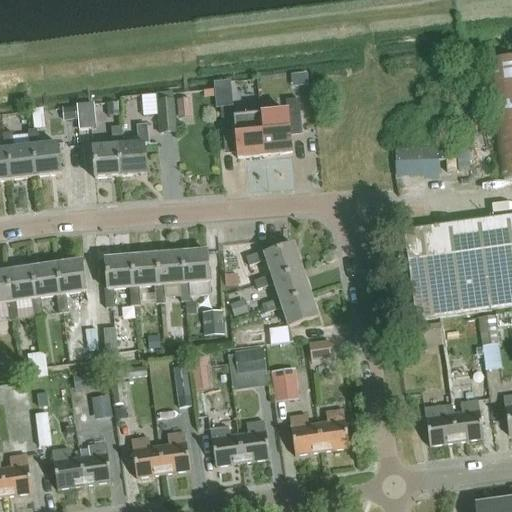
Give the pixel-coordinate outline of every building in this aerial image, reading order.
[(511,59),(482,64),(497,180),(511,177),(511,59)] [(231,94),(215,96),(216,109),(220,109),(233,107),(231,94)] [(159,135),(176,134),(173,95),(156,96),(159,135)] [(261,116),(265,158),(292,155),(290,131),(301,130),(298,100),(286,102),(287,113),(261,116)] [(190,101),(176,102),(178,120),(191,119),(190,101)] [(118,105),(107,106),(108,117),(119,117),(118,105)] [(95,132),(93,106),(78,108),(80,133),(95,132)] [(265,158),(261,116),(234,119),(233,107),(220,109),(223,138),(235,137),(238,161),(265,158)] [(76,109),(63,110),(64,123),(77,122),(76,109)] [(33,148),(29,149),(14,150),(11,124),(2,125),(3,135),(2,135),(4,151),(7,151),(10,182),(36,179),(33,148)] [(119,148),(122,179),(148,177),(145,146),(149,146),(148,126),(138,126),(139,147),(124,148),(119,148)] [(119,148),(124,148),(123,129),(112,129),(114,149),(93,151),(96,182),(122,179),(119,148)] [(37,131),(28,132),(29,149),(33,148),(36,179),(62,177),(58,145),(39,148),(37,131)] [(420,151),(396,152),(396,163),(421,162),(445,161),(444,150),(420,151)] [(0,182),(10,182),(7,151),(4,151),(0,151),(0,182)] [(456,174),(455,151),(446,151),(447,174),(456,174)] [(416,325),(511,310),(511,217),(402,234),(416,325)] [(303,270),(295,245),(267,254),(266,251),(246,258),(255,282),(272,277),(273,280),(303,270)] [(183,287),(180,287),(181,305),(191,304),(190,287),(210,285),(207,254),(180,256),(183,287)] [(158,289),(155,289),(156,307),(166,306),(164,289),(180,287),(183,287),(180,256),(156,258),(158,289)] [(133,291),(130,291),(131,309),(140,308),(139,290),(155,289),(158,289),(156,258),(130,260),(133,291)] [(107,293),(105,293),(106,311),(115,310),(114,293),(130,291),(133,291),(130,260),(105,262),(107,293)] [(81,264),(55,267),(59,298),(56,299),(58,317),(68,315),(65,297),(85,295),(81,264)] [(55,267),(30,271),(34,302),(31,302),(34,320),(43,319),(41,301),(56,299),(59,298),(55,267)] [(272,277),(255,282),(257,291),(275,285),(280,301),(281,304),(311,295),(303,270),(273,280),(272,277)] [(30,271),(5,274),(9,306),(6,306),(8,324),(17,323),(15,305),(31,302),(34,302),(30,271)] [(5,274),(0,274),(0,306),(6,306),(9,306),(5,274)] [(238,276),(225,277),(225,289),(238,288),(238,276)] [(280,301),(263,307),(265,315),(283,309),(289,329),(319,319),(311,295),(281,304),(280,301)] [(244,302),(230,306),(234,319),(248,314),(244,302)] [(197,304),(186,305),(187,316),(198,315),(197,304)] [(204,339),(224,337),(222,312),(202,314),(204,339)] [(477,320),(480,349),(498,347),(495,318),(477,320)] [(442,347),(439,325),(413,329),(416,351),(442,347)] [(269,329),(244,332),(244,338),(239,339),(240,349),(245,348),(271,345),(269,329)] [(105,351),(116,350),(115,331),(104,332),(105,351)] [(311,362),(331,359),(329,343),(309,346),(311,362)] [(182,345),(169,346),(170,358),(183,357),(182,345)] [(239,379),(267,375),(263,350),(235,354),(239,379)] [(30,381),(47,379),(44,356),(28,358),(30,381)] [(211,391),(210,385),(206,359),(191,361),(194,385),(196,394),(211,391)] [(187,369),(174,371),(180,410),(192,408),(187,369)] [(146,370),(126,371),(127,380),(147,379),(146,370)] [(293,372),(270,375),(275,406),(298,402),(293,372)] [(95,377),(74,380),(75,390),(97,387),(95,377)] [(26,386),(13,388),(15,399),(27,397),(26,386)] [(120,386),(111,387),(113,407),(123,406),(120,386)] [(39,409),(48,408),(46,395),(38,397),(39,409)] [(95,422),(112,419),(109,398),(91,401),(95,422)] [(460,406),(451,407),(453,417),(457,445),(484,442),(478,403),(460,406)] [(451,407),(442,408),(444,419),(453,417),(451,407)] [(442,408),(425,411),(430,449),(457,445),(453,417),(444,419),(442,408)] [(125,412),(115,413),(116,422),(126,421),(125,412)] [(319,427),(323,454),(350,450),(345,412),(327,415),(328,425),(319,427)] [(53,445),(51,413),(37,414),(39,446),(53,445)] [(323,454),(319,427),(310,428),(308,418),(291,420),(296,458),(323,454)] [(240,438),(244,465),(270,462),(265,424),(247,427),(249,437),(240,438)] [(244,465),(240,438),(230,440),(229,430),(212,432),(217,469),(244,465)] [(160,450),(164,477),(191,473),(186,436),(168,438),(169,449),(160,450)] [(164,477),(160,450),(151,451),(150,441),(132,444),(137,481),(164,477)] [(16,460),(27,459),(25,445),(14,446),(16,460)] [(89,461),(81,462),(84,489),(111,485),(106,448),(88,450),(89,461)] [(70,453),(52,456),(57,492),(84,489),(81,462),(71,463),(70,453)] [(11,472),(2,473),(5,500),(32,497),(27,459),(10,462),(11,472)] [(511,511),(511,501),(500,503),(501,511),(511,511)] [(501,511),(500,503),(476,507),(476,511),(501,511)]
